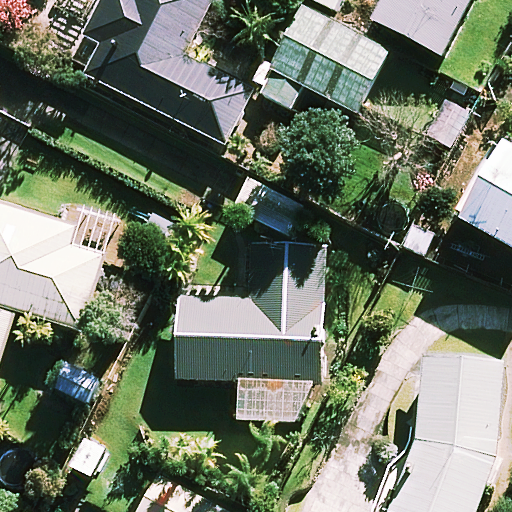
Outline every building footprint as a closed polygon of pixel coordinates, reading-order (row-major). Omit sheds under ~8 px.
[(215,0),(109,0),(88,43),(104,51),(88,84),(229,155),(256,100),(185,64),(217,1),(215,0)] [(343,0),(301,0),(337,16),(343,0)] [(478,0),(390,0),(375,31),(446,66),(478,0)] [(303,14),(259,100),(293,117),(305,95),(358,122),(390,58),(303,14)] [(443,99),(421,138),(454,156),(476,117),(443,99)] [(511,160),(506,158),(463,232),(511,260),(511,160)] [(0,388),(20,320),(87,340),(114,247),(0,213),(0,388)] [(329,256),(255,253),(253,304),(184,301),(180,388),(241,391),(240,425),(306,428),(307,393),(323,394),(329,256)] [(488,511),(500,475),(507,372),(420,365),(413,455),(390,476),(377,511),(488,511)] [(216,511),(163,483),(147,511),(216,511)]
